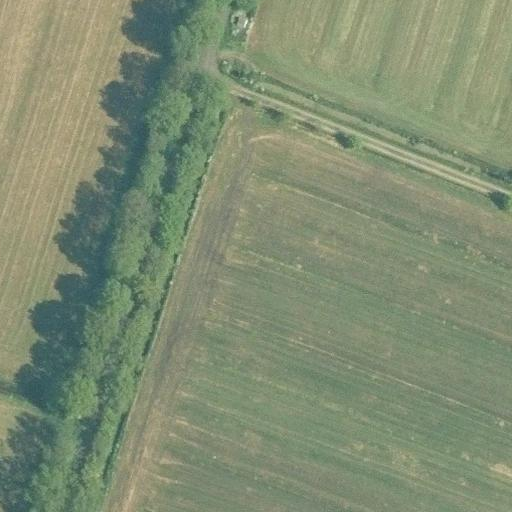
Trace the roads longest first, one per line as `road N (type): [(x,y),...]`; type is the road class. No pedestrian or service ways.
road 1 (unclassified): [(65,511),(229,0)]
road 2 (track): [(204,81),(511,198)]
